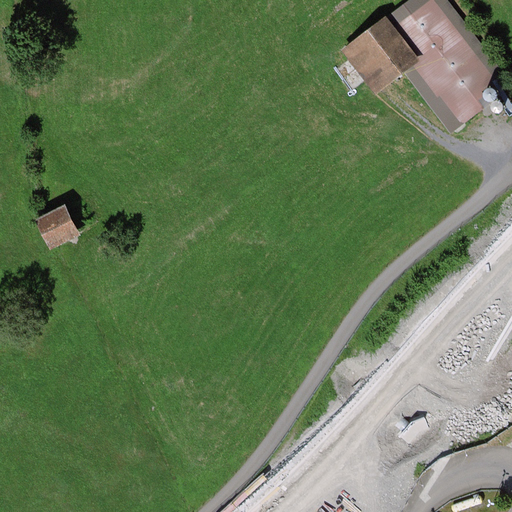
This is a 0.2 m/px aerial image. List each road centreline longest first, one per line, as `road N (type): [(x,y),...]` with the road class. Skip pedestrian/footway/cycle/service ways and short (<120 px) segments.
road 1 (residential): [(511,174),(385,278),(277,433),(208,511)]
road 2 (primary): [(299,511),(511,273)]
